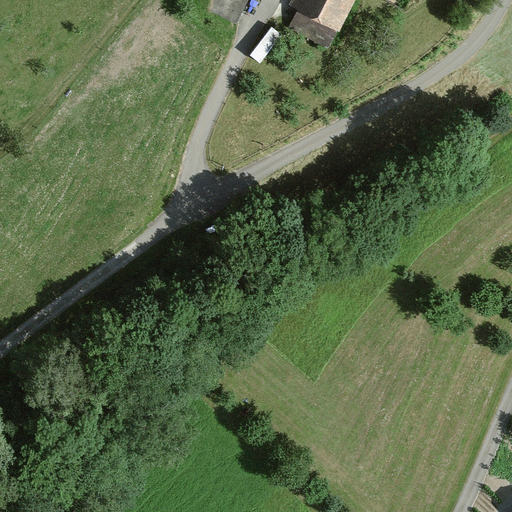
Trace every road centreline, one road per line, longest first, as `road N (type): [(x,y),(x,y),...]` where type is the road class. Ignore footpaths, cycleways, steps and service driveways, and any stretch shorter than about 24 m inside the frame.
road 1 (track): [(197,206),(445,67),(481,34),(502,0)]
road 2 (track): [(0,349),(197,206)]
road 3 (track): [(197,206),(203,129),(262,0)]
road 4 (track): [(511,401),(464,511)]
